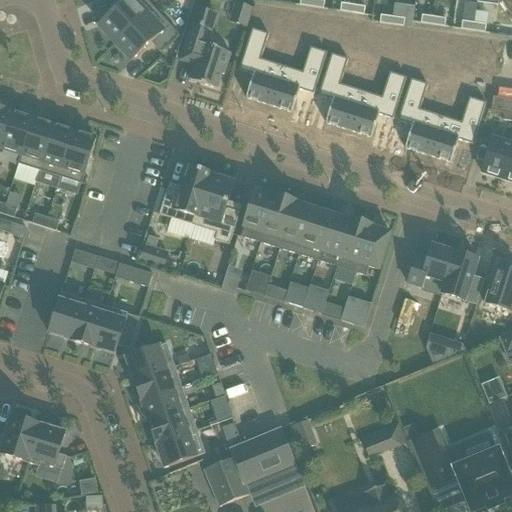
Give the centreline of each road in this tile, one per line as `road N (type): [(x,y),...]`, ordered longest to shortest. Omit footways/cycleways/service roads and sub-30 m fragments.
road 1 (residential): [(43,0),(64,74),(511,217)]
road 2 (residential): [(0,364),(79,389),(127,511)]
